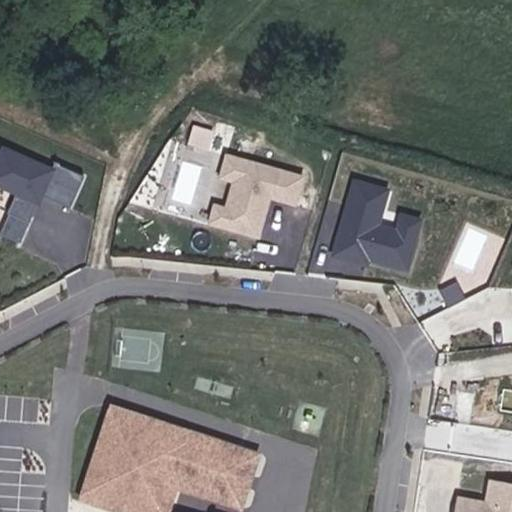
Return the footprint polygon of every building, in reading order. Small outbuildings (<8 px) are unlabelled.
[(195,122),(190,143),(211,148),(216,128),(195,122)] [(283,195),(289,168),(212,149),(207,171),(221,175),(214,202),(202,199),(198,217),(247,229),(257,189),(283,195)] [(0,186),(17,195),(8,215),(9,216),(29,225),(42,197),(70,210),(85,178),(55,165),(49,180),(37,175),(41,166),(4,150),(1,157),(0,156),(0,186)] [(365,216),(375,182),(342,172),(320,247),(336,252),(338,245),(354,250),(394,261),(404,228),(385,222),(365,216)] [(404,228),(408,212),(389,206),(385,222),(404,228)] [(20,245),(29,225),(9,216),(0,236),(20,245)] [(352,257),(354,250),(338,245),(336,252),(352,257)] [(448,288),(443,269),(424,274),(429,293),(448,288)] [(117,405),(107,433),(87,492),(148,511),(152,511),(166,473),(184,478),(183,485),(244,505),(251,484),(263,448),(117,405)] [(511,511),(511,496),(511,488),(511,481),(476,474),(472,497),(444,491),(439,511),(511,511)]
